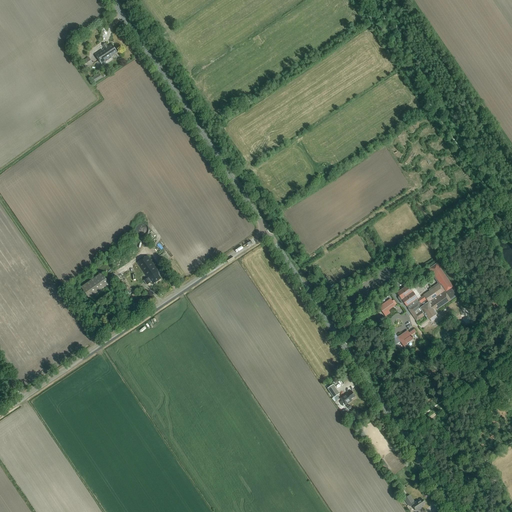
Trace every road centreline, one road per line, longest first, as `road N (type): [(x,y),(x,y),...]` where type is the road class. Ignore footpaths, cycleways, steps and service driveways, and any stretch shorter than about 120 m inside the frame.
road 1 (tertiary): [(454,511),(267,231)]
road 2 (unclassified): [(0,413),(267,231)]
road 3 (tertiary): [(267,231),(113,0)]
road 4 (track): [(408,433),(511,356)]
